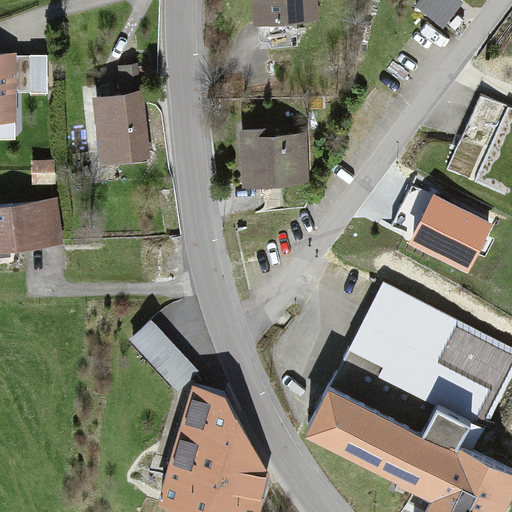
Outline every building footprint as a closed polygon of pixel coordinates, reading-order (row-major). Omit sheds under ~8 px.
[(315,0),(253,0),(254,19),(317,16),(315,0)] [(459,0),(458,0),(418,0),(414,6),(438,26),(459,0)] [(0,108),(8,109),(9,47),(0,46),(0,108)] [(140,90),(93,96),(101,163),(148,158),(140,90)] [(511,155),(511,104),(479,91),(458,142),(509,163),(511,155)] [(304,134),(240,134),(239,182),(303,182),(304,134)] [(55,165),(32,166),(34,194),(57,192),(55,165)] [(489,225),(433,198),(411,243),(466,271),(489,225)] [(49,203),(0,206),(0,246),(52,243),(49,203)] [(149,316),(129,335),(177,385),(197,365),(149,316)] [(350,352),(310,430),(433,493),(423,511),(508,511),(511,506),(511,476),(459,450),(473,423),(435,404),(421,430),(397,418),(414,385),(350,352)] [(191,383),(158,497),(208,511),(260,511),(271,478),(223,395),(191,383)]
